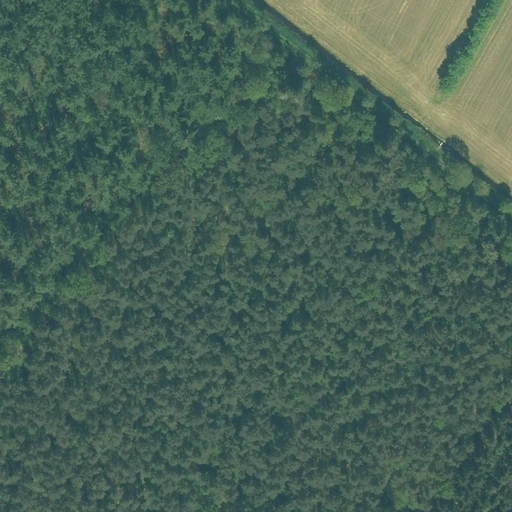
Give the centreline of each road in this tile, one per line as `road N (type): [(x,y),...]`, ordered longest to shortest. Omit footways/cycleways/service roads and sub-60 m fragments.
road 1 (track): [(292,46),(0,338)]
road 2 (track): [(235,0),(511,217)]
